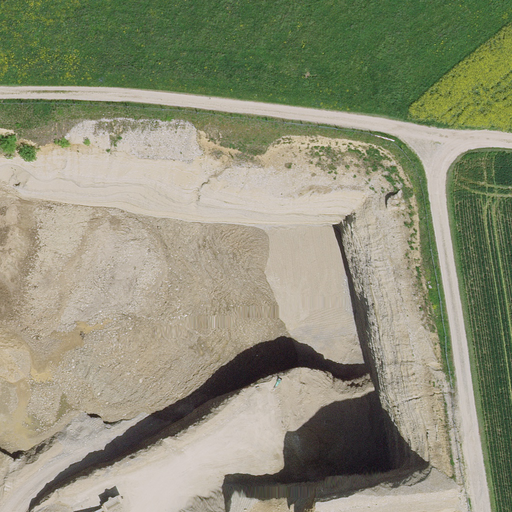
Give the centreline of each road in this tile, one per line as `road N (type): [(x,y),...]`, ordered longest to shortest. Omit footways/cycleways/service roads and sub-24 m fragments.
road 1 (track): [(0,90),(160,95),(431,135)]
road 2 (track): [(431,135),(480,511)]
